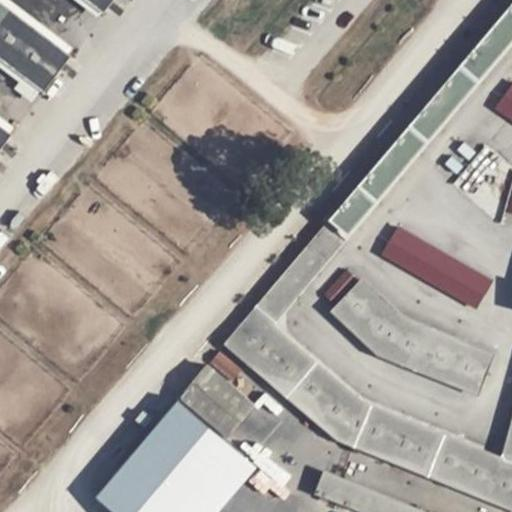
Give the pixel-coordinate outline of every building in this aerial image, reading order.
[(0,0),(0,151),(11,137),(0,127),(0,50),(48,88),(71,57),(0,2),(0,0),(94,0),(108,11),(115,0),(0,0)] [(511,42),(511,7),(465,68),(232,341),(345,439),(511,504),(511,444),(507,462),(364,405),(271,327),(511,42)] [(511,82),(493,108),(511,121),(511,82)] [(380,257),(477,309),(493,279),(396,227),(380,257)] [(404,319),(366,281),(340,309),(382,353),(481,393),(496,358),(404,319)] [(182,395),(229,434),(255,403),(208,364),(182,395)] [(319,492),(368,511),(423,511),(327,473),(319,492)]
